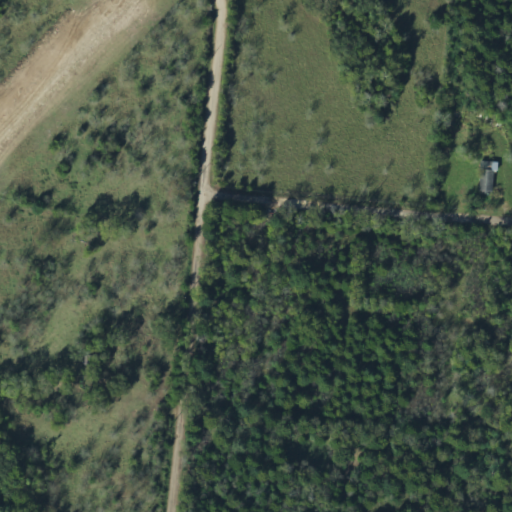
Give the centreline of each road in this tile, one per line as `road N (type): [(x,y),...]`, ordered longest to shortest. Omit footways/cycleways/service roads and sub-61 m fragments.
road 1 (residential): [(511,438),(0,384)]
road 2 (residential): [(167,511),(221,0)]
road 3 (residential): [(204,187),(511,222)]
